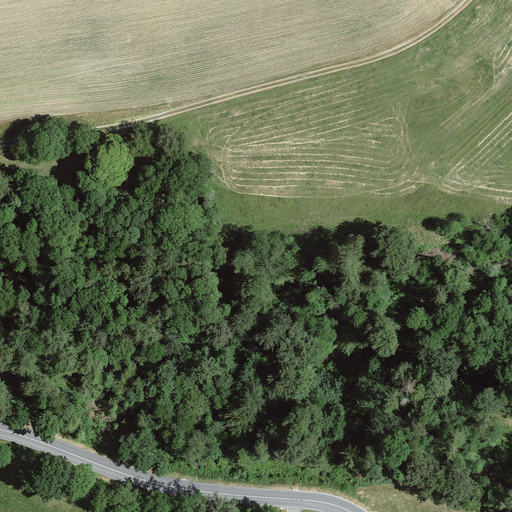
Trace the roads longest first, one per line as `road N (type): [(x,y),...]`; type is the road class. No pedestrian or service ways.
road 1 (track): [(0,147),(109,131),(415,48),(471,0)]
road 2 (secondary): [(0,429),(163,485),(350,511)]
